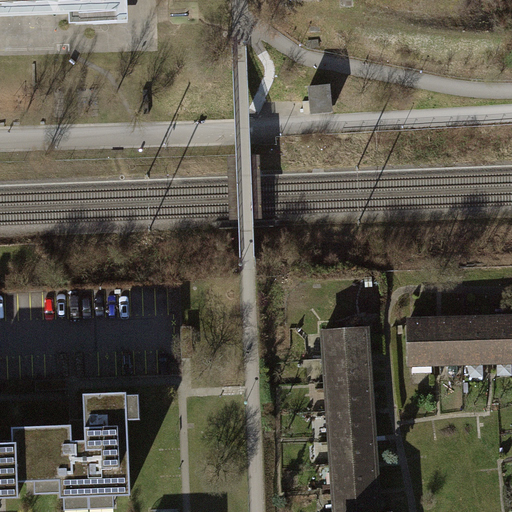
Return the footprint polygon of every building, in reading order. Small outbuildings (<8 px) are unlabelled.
[(127,0),(0,0),(0,17),(69,15),(69,25),(128,23),(127,0)] [(330,114),(328,86),(305,88),(306,102),(306,109),(307,116),(330,114)] [(511,317),(405,321),(406,363),(511,359),(511,317)] [(377,511),(367,330),(325,332),(335,511),(377,511)] [(15,445),(17,495),(52,494),(52,510),(124,508),(122,441),(132,441),(130,398),(79,399),(81,446),(66,447),(65,429),(14,431),(15,445)] [(0,509),(17,509),(17,495),(15,445),(0,445),(0,509)]
